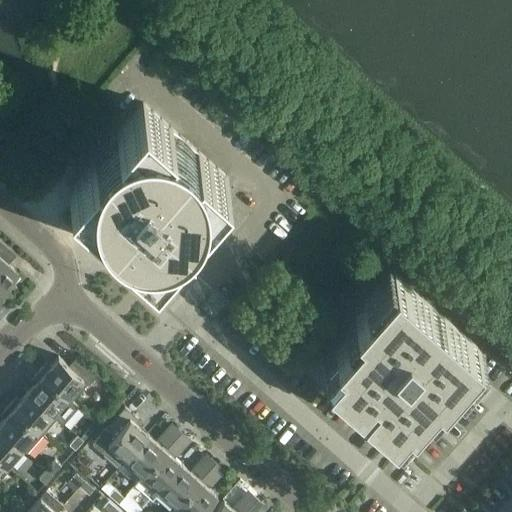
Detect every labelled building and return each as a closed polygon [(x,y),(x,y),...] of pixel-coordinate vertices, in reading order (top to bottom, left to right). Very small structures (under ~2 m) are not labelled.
[(68,192),(95,215),(98,218),(99,220),(100,221),(101,223),(102,224),(105,227),(108,230),(110,232),(114,235),(117,237),(119,238),(120,239),(123,239),(153,266),(180,236),(184,233),(186,231),(187,230),(190,228),(191,226),(193,224),(194,223),(195,221),(197,219),(198,218),(199,217),(200,214),(202,212),(203,209),(228,180),(142,107),(117,136),(114,137),(111,140),(107,143),(106,144),(104,147),(103,148),(101,150),(99,152),(96,158),(96,160),(68,192)] [(0,285),(3,288),(19,270),(9,262),(17,253),(0,237),(0,285)] [(359,325),(335,353),(340,357),(326,373),(393,431),(407,416),(411,420),(436,392),(441,396),(480,351),(394,276),(355,321),(359,325)] [(48,360),(39,369),(72,398),(88,381),(90,382),(98,373),(78,355),(69,365),(59,355),(51,363),(48,360)] [(35,382),(28,390),(57,415),(72,398),(39,369),(31,379),(35,382)] [(18,395),(10,404),(42,432),(57,415),(28,390),(21,398),(18,395)] [(5,416),(0,422),(0,425),(24,447),(27,450),(42,432),(10,404),(1,413),(5,416)] [(107,443),(125,459),(147,434),(140,428),(143,424),(124,407),(105,428),(114,436),(107,443)] [(0,456),(8,464),(24,447),(0,425),(0,456)] [(77,434),(83,440),(91,431),(85,425),(77,434)] [(69,444),(75,449),(83,440),(77,434),(69,444)] [(125,459),(142,475),(168,445),(158,437),(155,441),(147,434),(125,459)] [(151,499),(159,490),(181,465),(174,458),(177,454),(168,445),(142,475),(134,484),(151,499)] [(0,473),(8,464),(0,456),(0,473)] [(47,469),(53,474),(61,465),(55,459),(47,469)] [(159,490),(176,505),(202,476),(193,468),(189,472),(181,465),(159,490)] [(39,478),(45,483),(53,474),(47,469),(39,478)] [(70,477),(79,486),(85,479),(76,471),(70,477)] [(202,476),(176,505),(184,511),(201,511),(216,495),(208,488),(211,484),(202,476)] [(85,479),(79,486),(88,494),(94,488),(85,479)] [(56,511),(58,511),(65,503),(48,488),(26,511),(56,511)] [(108,494),(118,502),(123,496),(114,488),(108,494)] [(118,502),(127,510),(132,504),(123,496),(118,502)] [(103,506),(109,511),(113,511),(117,508),(108,500),(103,506)] [(242,511),(243,511),(233,503),(230,507),(222,500),(211,511),(242,511)]
